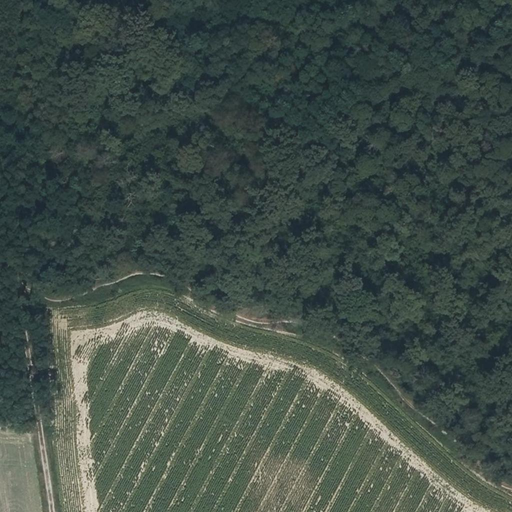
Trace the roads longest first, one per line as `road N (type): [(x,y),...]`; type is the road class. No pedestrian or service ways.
road 1 (track): [(17,279),(35,299),(59,301),(153,279),(184,289),(325,352),(418,434),(511,500)]
road 2 (track): [(34,0),(17,279)]
road 3 (track): [(50,511),(17,279)]
